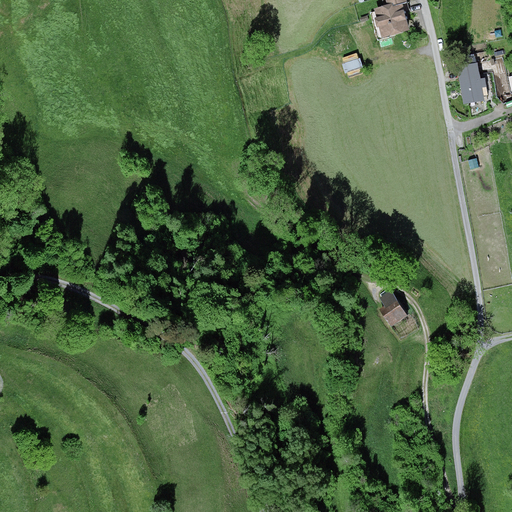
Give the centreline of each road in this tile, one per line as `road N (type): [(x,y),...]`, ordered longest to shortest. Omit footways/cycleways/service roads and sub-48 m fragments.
road 1 (track): [(0,270),(112,303),(184,351),(236,429),(264,511)]
road 2 (unclassified): [(421,0),(482,291),(480,358)]
road 3 (track): [(463,500),(452,497),(428,417),(428,345),(416,307),(343,267)]
road 4 (track): [(464,511),(459,441),(467,392),(480,358),(511,338)]
